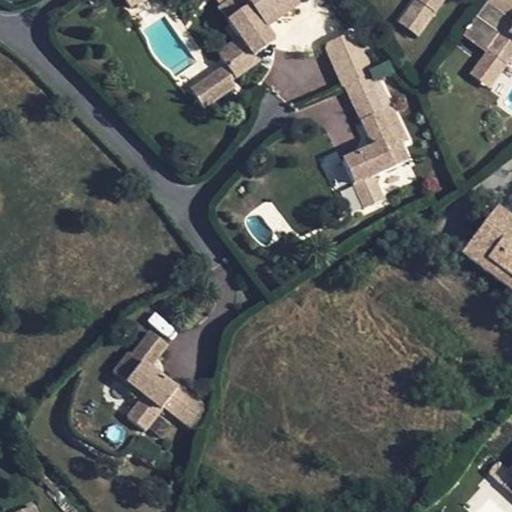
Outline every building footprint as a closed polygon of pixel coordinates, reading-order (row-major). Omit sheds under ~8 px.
[(115,0),(124,11),(138,0),(115,0)] [(218,0),(217,1),(215,3),(242,39),(216,59),(221,66),(229,77),(230,77),(255,59),(253,56),(269,43),(255,25),(250,18),(260,10),(266,16),(286,0),(218,0)] [(406,25),(430,9),(417,0),(409,0),(396,18),(406,25)] [(417,0),(430,9),(436,5),(439,0),(417,0)] [(511,0),(495,0),(496,1),(511,14),(511,0)] [(430,9),(406,25),(416,33),(432,10),(430,9)] [(255,25),(266,16),(260,10),(250,18),(255,25)] [(511,49),(511,24),(509,19),(489,44),(506,57),(511,49)] [(320,83),(341,68),(319,42),(299,58),(320,83)] [(488,80),(506,57),(489,44),(472,66),(488,80)] [(221,66),(219,68),(227,79),(229,77),(221,66)] [(232,87),(227,79),(219,68),(189,92),(202,109),(232,87)] [(341,68),(320,83),(323,87),(342,70),(341,68)] [(341,89),(357,124),(377,114),(382,112),(367,79),(341,89)] [(338,160),(351,189),(371,180),(404,164),(392,138),(389,140),(377,114),(357,124),(368,146),(338,160)] [(381,199),(371,180),(351,189),(359,209),(381,199)] [(511,223),(495,210),(462,254),(511,292),(511,223)] [(136,427),(160,406),(173,392),(147,364),(166,345),(150,328),(130,348),(129,347),(110,365),(138,393),(121,411),(136,427)] [(175,422),(195,402),(179,386),(173,392),(160,406),(175,422)] [(201,408),(195,402),(175,422),(181,428),(201,408)] [(502,487),(510,478),(503,471),(494,479),(502,487)] [(511,496),(511,479),(510,478),(502,487),(511,496)]
